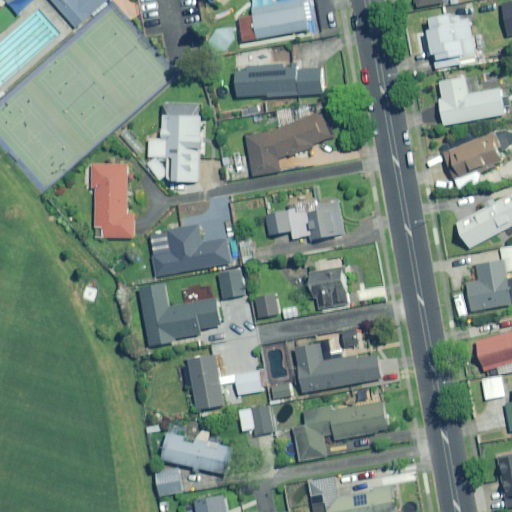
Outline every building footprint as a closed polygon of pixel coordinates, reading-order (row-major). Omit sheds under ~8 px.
[(46,0),(71,28),(103,0),(8,0),(23,15),(40,0),(46,0)] [(296,0),(293,0),(244,8),(246,16),(235,17),(239,43),(302,33),(296,0)] [(415,0),(418,9),(445,3),(446,7),(465,3),(463,0),(415,0)] [(511,3),(502,5),(504,20),(511,19),(511,3)] [(463,20),(461,13),(451,15),(428,19),(437,69),(460,65),(460,69),(488,63),(480,21),(469,23),(469,19),(463,20)] [(298,68),(298,65),(272,67),(271,52),(236,53),(238,99),(323,95),(322,67),(298,68)] [(481,93),(478,76),(441,83),(444,100),(438,101),(443,127),(506,115),(501,90),(481,93)] [(205,149),(205,117),(202,117),(202,103),(165,102),(164,157),(171,157),(170,182),(201,182),(202,149),(205,149)] [(332,139),(321,112),(267,135),(265,132),(243,141),(258,178),(293,164),(290,156),(332,139)] [(480,137),(479,134),(442,148),(458,191),(485,181),(482,175),(510,165),(497,131),(480,137)] [(128,215),(128,166),(92,166),(92,189),(96,189),(96,239),(135,238),(135,215),(128,215)] [(511,227),(511,196),(458,224),(471,249),(511,227)] [(268,237),(299,231),(300,238),(313,235),(314,240),(344,235),(338,202),(308,208),(264,215),(268,237)] [(209,257),(206,237),(179,241),(186,289),(161,293),(165,318),(198,313),(199,321),(170,326),(173,345),(218,338),(214,312),(224,310),(220,284),(217,284),(213,256),(209,257)] [(465,285),(470,313),(511,305),(511,279),(506,281),(505,273),(511,271),(511,247),(501,249),(503,261),(477,266),(480,283),(465,285)] [(349,304),(343,267),(313,272),(319,308),(349,304)] [(280,314),(274,292),(256,298),(263,319),(280,314)] [(298,317),(296,308),(283,311),(285,320),(298,317)] [(359,329),(343,332),(346,350),(362,347),(359,329)] [(483,373),(500,368),(502,376),(511,372),(511,331),(474,342),(483,373)] [(332,361),(329,343),(287,350),(293,386),(302,384),(304,393),(382,379),(377,353),(332,361)] [(224,406),(217,357),(189,361),(197,411),(224,406)] [(263,392),(259,372),(236,376),(239,396),(263,392)] [(505,397),(502,377),(483,380),(486,400),(505,397)] [(271,388),(272,400),(292,397),(290,385),(271,388)] [(389,432),(384,401),(306,414),(308,427),(294,429),(299,462),(327,458),(324,437),(333,435),(334,440),(389,432)] [(275,432),(270,406),(240,411),(244,431),(266,428),(267,433),(275,432)] [(185,437),(168,434),(162,461),(229,475),(234,449),(197,441),(196,444),(184,442),(185,437)] [(511,505),(511,453),(497,456),(506,506),(511,505)] [(183,503),(179,469),(156,472),(160,506),(183,503)] [(370,492),(341,498),(337,478),(309,483),(314,509),(324,507),(324,511),(394,511),(392,498),(398,497),(395,481),(369,486),(370,492)] [(226,511),(224,497),(194,502),(195,511),(288,511),(289,511),(285,511),(226,511)]
